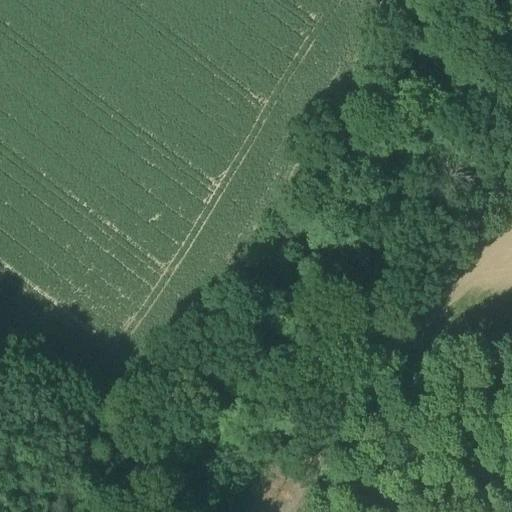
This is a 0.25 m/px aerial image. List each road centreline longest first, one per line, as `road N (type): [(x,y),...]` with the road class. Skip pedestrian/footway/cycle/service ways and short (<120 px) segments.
road 1 (residential): [(125,511),(175,431),(244,348),(468,0)]
road 2 (track): [(143,491),(140,455),(115,427),(0,343)]
road 3 (track): [(269,511),(369,345)]
